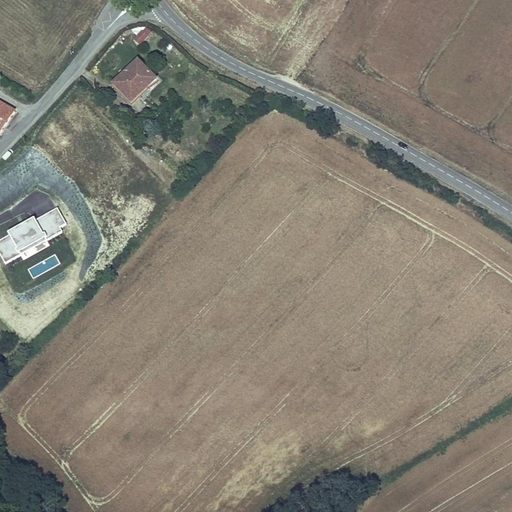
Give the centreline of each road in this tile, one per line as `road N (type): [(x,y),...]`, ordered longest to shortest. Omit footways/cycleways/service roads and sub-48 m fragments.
road 1 (tertiary): [(154,0),(219,57),(351,120),(511,215)]
road 2 (unclassified): [(137,0),(0,149)]
